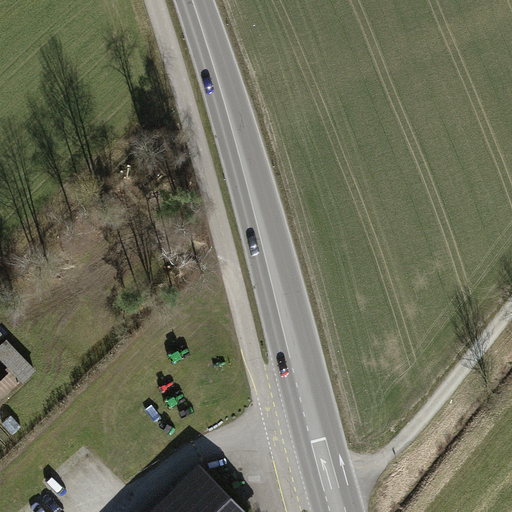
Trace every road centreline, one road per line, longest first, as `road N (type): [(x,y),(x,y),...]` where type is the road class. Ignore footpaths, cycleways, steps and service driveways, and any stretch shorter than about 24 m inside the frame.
road 1 (secondary): [(188,0),(334,511)]
road 2 (track): [(332,505),(422,418),(511,309)]
